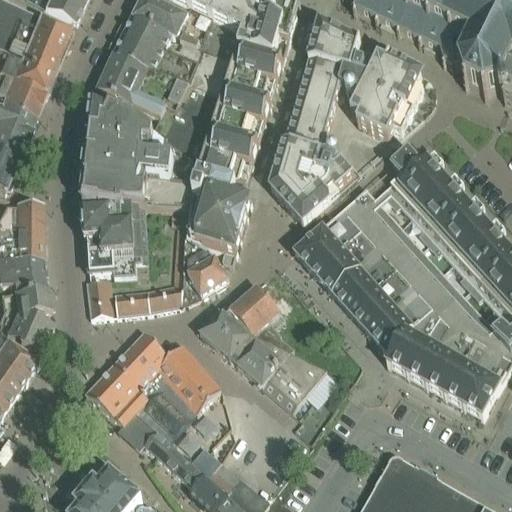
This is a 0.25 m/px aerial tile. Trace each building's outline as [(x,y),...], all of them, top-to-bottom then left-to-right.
[(90,0),(51,0),(45,14),(77,29),(90,0)] [(85,188),(83,209),(85,209),(126,217),(127,215),(146,216),(173,217),(189,220),(187,248),(190,249),(197,251),(226,259),(237,262),(237,263),(241,249),(242,249),(296,261),(306,272),(312,279),(384,356),(388,361),(388,360),(392,365),(388,372),(466,416),(484,427),(485,425),(511,380),(511,378),(511,245),(507,240),(497,230),(486,217),(477,207),(465,195),(456,185),(445,172),(436,162),(413,137),(408,131),(414,119),(425,97),(419,94),(423,85),(421,80),(391,65),(389,71),(380,67),(371,85),(364,84),(367,74),(359,72),(357,81),(354,81),(362,51),(321,31),(299,21),(298,25),(296,24),(292,20),(290,14),(291,8),(292,6),(280,0),(145,0),(146,0),(184,19),(191,23),(194,18),(215,28),(204,50),(201,49),(198,55),(201,57),(206,59),(201,72),(192,94),(200,97),(223,105),(213,139),(202,174),(155,139),(140,129),(93,108),(89,136),(87,136),(84,164),(86,164),(83,187),(85,188)] [(145,0),(134,23),(168,43),(172,45),(180,45),(182,41),(182,40),(185,42),(181,49),(182,50),(198,55),(201,49),(204,50),(215,28),(194,18),(191,23),(184,19),(146,0),(145,0)] [(511,0),(344,0),(344,1),(342,2),(343,5),(345,4),(358,10),(357,13),(353,12),(352,14),(356,16),(354,20),(356,22),(358,18),(382,30),(381,33),(395,41),(397,37),(425,51),(424,55),(438,62),(440,58),(442,59),(440,63),(443,64),(444,64),(445,68),(443,70),(444,72),(447,70),(452,74),(451,77),(454,78),(455,75),(462,75),(467,90),(464,93),(466,95),(471,93),(484,99),(485,104),(488,105),(489,101),(501,96),(503,103),(507,104),(505,108),(511,112),(511,111),(511,0)] [(0,55),(23,67),(22,69),(54,81),(72,39),(73,40),(74,38),(0,4),(0,55)] [(134,23),(114,62),(152,77),(180,89),(192,94),(201,72),(206,59),(201,57),(198,55),(182,50),(180,57),(168,53),(172,45),(168,43),(134,23)] [(0,55),(0,81),(2,83),(5,84),(47,101),(55,82),(54,81),(22,69),(23,67),(0,55)] [(114,62),(98,97),(116,105),(131,112),(131,111),(161,124),(155,139),(202,174),(213,139),(223,105),(200,97),(192,94),(180,89),(152,77),(114,62)] [(0,114),(2,111),(37,126),(47,101),(5,84),(2,83),(0,81),(0,114)] [(0,159),(19,168),(25,153),(26,151),(25,151),(35,128),(37,126),(2,111),(0,114),(0,159)] [(0,197),(5,199),(19,168),(0,159),(0,197)] [(85,227),(83,232),(83,237),(85,241),(86,248),(89,248),(148,244),(146,216),(127,215),(126,217),(85,209),(85,220),(84,220),(85,227)] [(0,276),(5,276),(12,275),(11,268),(22,267),(23,253),(44,253),(45,210),(19,210),(4,212),(0,220),(0,276)] [(173,217),(172,230),(180,231),(176,293),(181,292),(188,291),(189,281),(189,268),(190,249),(187,248),(189,220),(173,217)] [(148,244),(89,248),(90,282),(91,288),(111,286),(138,284),(137,273),(149,273),(148,244)] [(10,294),(48,294),(44,267),(44,253),(23,253),(22,267),(11,268),(12,275),(5,276),(0,276),(0,292),(10,292),(10,294)] [(225,262),(223,268),(224,270),(234,273),(237,262),(226,259),(225,262)] [(188,291),(181,292),(183,313),(202,305),(231,288),(228,283),(217,265),(214,267),(204,261),(189,268),(189,281),(188,291)] [(91,288),(88,288),(92,325),(143,321),(151,320),(183,313),(181,292),(176,293),(149,298),(117,301),(117,306),(113,307),(111,286),(91,288)] [(288,321),(261,291),(247,304),(246,305),(231,318),(257,347),(289,362),(291,360),(295,357),(281,344),(282,343),(277,337),(288,327),(285,324),(288,322),(288,321)] [(3,315),(51,313),(48,294),(10,294),(12,303),(1,304),(3,315)] [(0,341),(22,356),(40,364),(54,334),(43,329),(42,320),(52,319),(51,313),(3,315),(4,319),(0,327),(0,341)] [(328,379),(291,360),(289,362),(257,347),(231,318),(229,315),(201,340),(294,419),(328,379)] [(183,351),(170,365),(145,341),(87,401),(124,433),(137,418),(162,389),(165,385),(198,422),(212,407),(223,396),(183,351)] [(22,361),(0,346),(0,371),(26,390),(38,372),(37,371),(22,361)] [(0,424),(7,430),(1,425),(26,390),(0,371),(0,424)] [(142,421),(155,431),(164,419),(151,409),(142,421)] [(158,439),(146,452),(194,496),(191,500),(203,511),(218,511),(228,501),(226,499),(217,491),(208,483),(202,477),(200,475),(172,452),(158,439)] [(222,468),(213,461),(200,475),(202,477),(208,483),(222,468)] [(485,511),(402,465),(399,464),(395,465),(393,466),(366,511),(485,511)] [(231,477),(222,468),(208,483),(217,491),(231,477)] [(240,485),(231,477),(217,491),(226,499),(240,485)] [(142,511),(139,509),(143,505),(111,478),(101,491),(95,487),(91,492),(86,488),(76,500),(81,504),(76,510),(79,511),(142,511)] [(250,493),(240,485),(226,499),(228,501),(236,508),(250,493)] [(251,511),(260,502),(250,493),(236,508),(240,511),(251,511)] [(267,511),(270,509),(260,502),(251,511),(267,511)]
